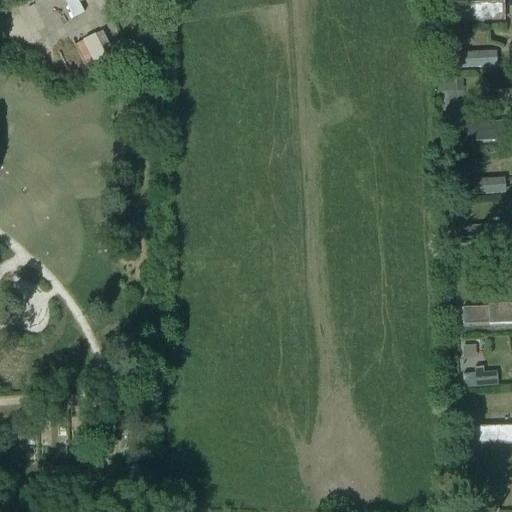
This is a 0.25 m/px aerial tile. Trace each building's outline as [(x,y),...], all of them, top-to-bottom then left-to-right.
[(79,0),(63,0),(71,17),(84,12),(79,0)] [(452,5),(452,23),(502,22),(502,4),(452,5)] [(454,54),(454,69),(494,67),(493,53),(454,54)] [(462,121),(462,126),(455,126),(456,142),(501,140),(501,137),(502,133),(502,130),(500,127),(500,124),(470,125),(470,121),(462,121)] [(501,179),(457,182),(458,197),(502,194),(501,179)] [(460,245),(504,242),(503,226),(459,229),(460,245)] [(482,339),(482,353),(510,353),(510,338),(482,339)] [(472,346),(461,347),(462,358),(473,357),(472,346)] [(495,373),(483,374),(482,368),(475,369),(474,369),(474,375),(462,376),(463,389),(496,386),(495,373)] [(472,427),(507,426),(507,409),(471,409),(472,427)] [(511,427),(468,429),(468,446),(511,444),(511,427)]
